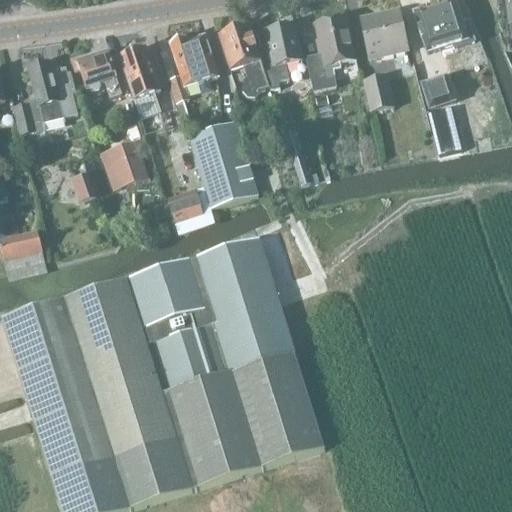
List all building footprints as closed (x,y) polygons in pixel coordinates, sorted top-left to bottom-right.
[(455,7),(415,20),(427,60),(456,51),(457,54),(475,48),(468,29),(463,31),(455,7)] [(362,26),(370,63),(408,55),(399,14),(382,18),(382,22),(362,26)] [(316,30),(323,64),(308,68),(314,95),(336,90),(331,69),(356,64),(347,21),(325,26),(326,28),(316,30)] [(268,85),(269,90),(271,94),(280,92),(279,85),(289,83),(286,67),(302,64),(294,28),(266,35),(273,67),(263,70),(264,74),(268,85)] [(219,39),(231,74),(243,70),(247,82),(243,89),(242,96),(247,101),(254,102),(261,97),(265,95),(264,92),(269,90),(268,85),(264,74),(263,70),(261,64),(249,29),(219,39)] [(173,47),(171,48),(181,80),(185,91),(218,81),(205,39),(188,45),(188,43),(185,43),(182,39),(173,42),(173,47)] [(123,59),(120,60),(135,104),(160,96),(146,51),(135,55),(131,52),(124,54),(123,59)] [(90,58),(72,63),(76,76),(80,74),(86,92),(88,92),(89,94),(92,95),(99,93),(101,90),(100,88),(105,86),(110,101),(122,97),(109,57),(91,62),(90,58)] [(49,66),(29,71),(38,106),(30,108),(36,135),(45,133),(43,126),(64,122),(62,113),(76,110),(73,97),(76,97),(70,75),(67,76),(66,71),(52,74),(49,66)] [(364,85),(371,116),(394,111),(388,79),(364,85)] [(185,91),(181,80),(169,84),(176,107),(184,105),(189,103),(185,91)] [(446,82),(422,90),(430,115),(454,107),(446,82)] [(139,107),(142,120),(163,114),(160,102),(139,107)] [(14,111),(21,139),(36,135),(30,108),(14,111)] [(445,116),(431,120),(443,157),(456,152),(445,116)] [(189,138),(191,145),(211,213),(258,199),(236,124),(189,138)] [(294,134),(284,138),(301,191),(311,188),(309,181),(294,134)] [(114,153),(127,190),(149,182),(136,144),(114,153)] [(88,176),(75,180),(83,203),(96,199),(88,176)] [(196,193),(168,203),(176,227),(204,218),(196,193)] [(0,243),(0,248),(4,265),(43,256),(38,235),(0,243)] [(4,320),(63,511),(131,511),(325,452),(260,241),(4,320)]
